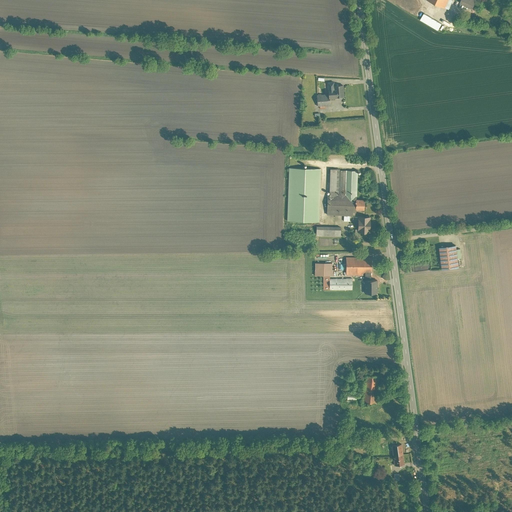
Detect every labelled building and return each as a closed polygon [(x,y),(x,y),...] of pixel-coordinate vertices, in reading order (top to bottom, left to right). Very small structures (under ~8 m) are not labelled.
[(426,0),(450,11),(455,0),(453,0),(426,0)] [(461,0),(461,3),(474,8),(477,0),(461,0)] [(423,14),(419,20),(437,31),(441,24),(423,14)] [(335,83),(329,83),(330,93),(317,94),(318,106),(330,105),(330,98),(346,97),(345,85),(335,86),(335,83)] [(322,169),(290,168),(288,220),(320,222),(322,169)] [(358,170),(330,169),(329,214),(353,215),(354,210),(366,210),(367,199),(358,198),(358,170)] [(362,219),(359,219),(359,229),(362,229),(362,232),(371,232),(371,229),(375,230),(375,220),(373,220),(373,215),(362,215),(362,219)] [(340,227),(317,226),(317,236),(340,236),(340,227)] [(461,268),(459,246),(442,247),(445,270),(461,268)] [(372,279),(373,257),(346,257),(345,275),(365,275),(365,293),(378,293),(378,279),(372,279)] [(334,263),(296,263),(296,273),(316,273),(316,275),(325,275),(325,289),(352,290),(352,278),(331,278),(331,275),(334,275),(334,263)] [(361,401),(377,403),(380,375),(366,374),(365,380),(363,380),(361,401)] [(404,463),(402,442),(391,444),(394,464),(404,463)]
